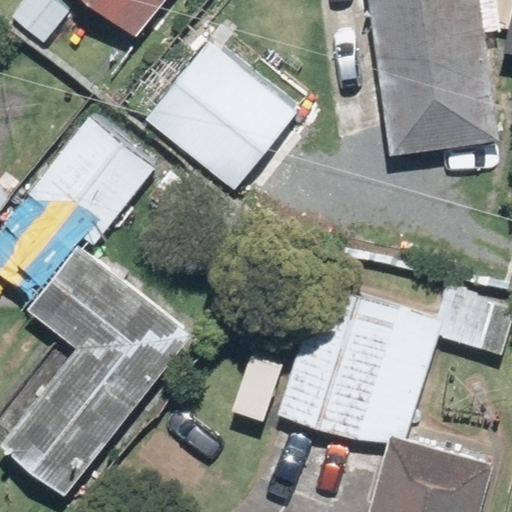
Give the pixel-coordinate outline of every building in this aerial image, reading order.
[(69,5),(62,0),(20,0),(12,12),(44,37),(69,5)] [(103,0),(138,27),(159,0),(103,0)] [(499,130),(480,0),(370,0),(391,146),(499,130)] [(207,35),(146,112),(235,182),(297,105),(207,35)] [(154,158),(92,109),(30,188),(92,237),(154,158)] [(282,148),(260,176),(319,223),(342,194),(282,148)] [(0,437),(65,488),(142,390),(191,328),(79,239),(29,302),(77,339),(0,436),(0,437)] [(406,430),(441,315),(319,277),(283,392),(406,430)] [(442,329),(502,347),(511,313),(511,300),(456,283),(442,329)] [(390,429),(369,511),(477,511),(492,454),(390,429)]
